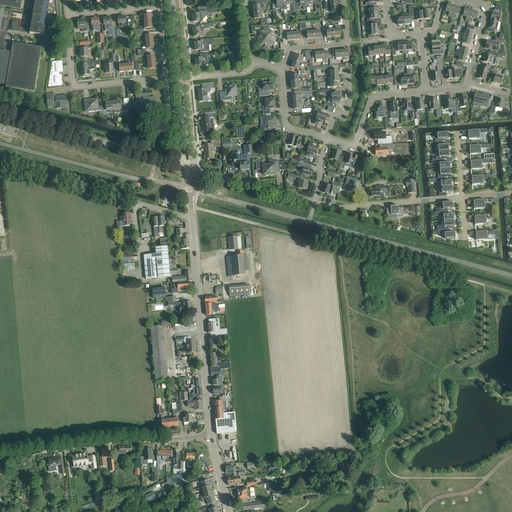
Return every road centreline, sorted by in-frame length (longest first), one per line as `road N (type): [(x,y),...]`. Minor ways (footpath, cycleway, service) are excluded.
road 1 (track): [(190,208),(483,285)]
road 2 (tertiary): [(211,435),(192,219)]
road 3 (unclassified): [(0,456),(211,435)]
road 4 (unclassified): [(192,219),(0,165)]
road 5 (unclassified): [(161,157),(0,114)]
road 6 (tertiary): [(186,160),(172,0)]
road 7 (residential): [(326,138),(354,144),(376,96),(426,92)]
road 8 (unclassified): [(197,171),(314,202)]
road 9 (residential): [(281,69),(290,49),(346,41),(343,0)]
